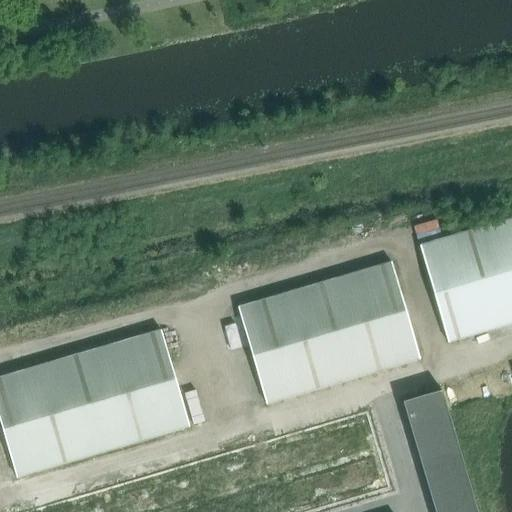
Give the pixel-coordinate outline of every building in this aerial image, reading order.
[(511,218),(419,245),(447,342),(511,322),(511,218)] [(391,262),(237,307),(266,403),(419,358),(391,262)] [(0,376),(0,422),(16,477),(189,426),(161,330),(0,376)] [(441,390),(402,401),(408,421),(447,409),(441,390)] [(447,409),(408,421),(413,440),(452,429),(447,409)] [(367,411),(348,417),(359,456),(379,450),(367,411)] [(348,417),(328,423),(340,461),(359,456),(348,417)] [(328,423),(309,428),(321,467),(340,461),(328,423)] [(309,428),(290,434),(301,473),(321,467),(309,428)] [(452,429),(413,440),(419,459),(458,448),(452,429)] [(290,434),(271,440),(282,478),(301,473),(290,434)] [(271,440),(252,445),(263,484),(282,478),(271,440)] [(252,445),(233,451),(244,490),(263,484),(252,445)] [(458,448),(419,459),(425,478),(464,467),(458,448)] [(379,450),(359,456),(370,495),(390,489),(379,450)] [(233,451),(213,457),(225,495),(244,490),(233,451)] [(359,456),(340,461),(351,500),(370,495),(359,456)] [(213,457),(194,462),(206,501),(225,495),(213,457)] [(340,461),(321,467),(332,506),(351,500),(340,461)] [(194,462),(175,468),(186,507),(206,501),(194,462)] [(321,467),(301,473),(313,511),(332,506),(321,467)] [(464,467),(425,478),(430,498),(469,486),(464,467)] [(175,468),(156,474),(167,511),(168,511),(186,507),(175,468)] [(301,473),(282,478),(292,511),(311,511),(313,511),(301,473)] [(167,511),(156,474),(137,479),(146,511),(167,511)] [(292,511),(282,478),(263,484),(271,511),(292,511)] [(146,511),(137,479),(117,485),(125,511),(146,511)] [(271,511),(263,484),(244,490),(250,511),(271,511)] [(125,511),(117,485),(98,491),(104,511),(125,511)] [(469,486),(430,498),(434,511),(452,511),(475,505),(469,486)] [(250,511),(244,490),(225,495),(229,511),(250,511)] [(104,511),(98,491),(79,496),(83,511),(104,511)] [(229,511),(225,495),(206,501),(208,511),(229,511)] [(83,511),(79,496),(60,502),(62,511),(83,511)] [(208,511),(206,501),(186,507),(187,511),(208,511)] [(62,511),(60,502),(41,508),(41,511),(62,511)]
